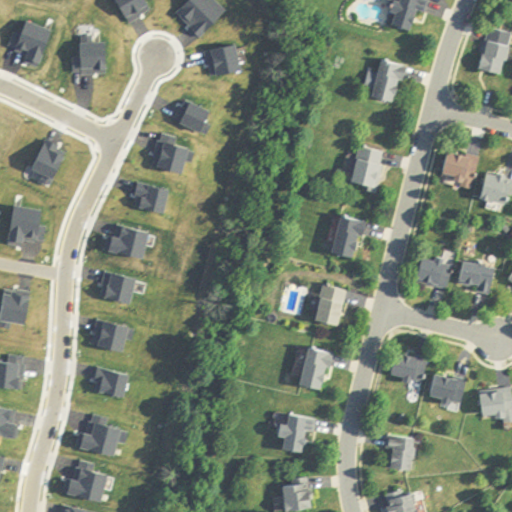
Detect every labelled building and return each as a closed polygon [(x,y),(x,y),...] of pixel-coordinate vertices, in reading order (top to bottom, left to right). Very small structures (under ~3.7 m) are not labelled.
[(400,20),(412,32),(434,8),(425,0),(405,0),(396,10),(403,17),(400,20)] [(511,62),(511,45),(492,41),(485,70),(509,76),(511,62)] [(377,98),(403,104),(412,66),(386,60),(377,98)] [(390,152),(365,147),(358,184),(384,189),(390,152)] [(450,175),(463,177),(461,186),(478,190),(485,159),(455,152),(450,175)] [(485,200),(511,205),(511,177),(490,174),(485,200)] [(371,222),(347,217),(340,254),(363,259),(371,222)] [(458,265),(427,256),(420,283),(451,291),(458,265)] [(497,292),(500,266),(469,263),(466,289),(497,292)] [(348,326),(352,290),(328,287),(323,323),(348,326)] [(329,392),(340,356),(318,349),(307,385),(329,392)] [(433,359),(401,351),(395,376),(427,384),(433,359)] [(434,397),(465,407),(473,383),(442,373),(434,397)] [(505,415),(506,425),(511,424),(511,389),(486,394),(490,418),(505,415)] [(321,422),(296,414),(288,439),(294,441),(291,450),(311,456),(321,422)] [(398,451),(398,471),(420,471),(420,439),(393,439),(393,451),(398,451)] [(318,511),(318,480),(296,480),(296,487),(289,487),(289,511),(318,511)] [(392,497),(394,511),(422,511),(418,491),(392,497)]
